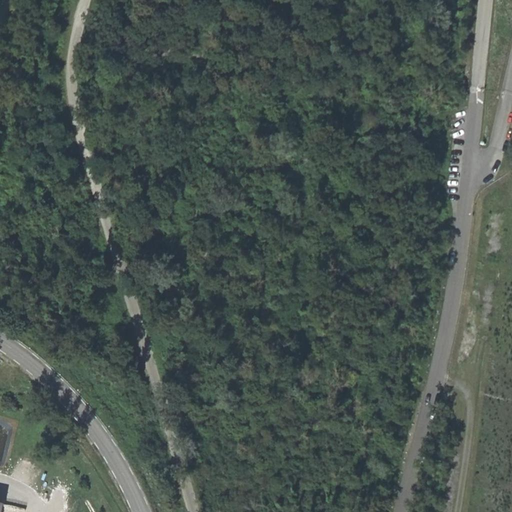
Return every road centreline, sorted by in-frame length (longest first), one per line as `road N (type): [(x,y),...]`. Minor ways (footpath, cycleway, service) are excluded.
road 1 (unclassified): [(401,511),(456,288),(485,0)]
road 2 (tertiary): [(0,338),(92,423),(142,511)]
road 3 (track): [(436,379),(468,393),(473,417),(459,511)]
